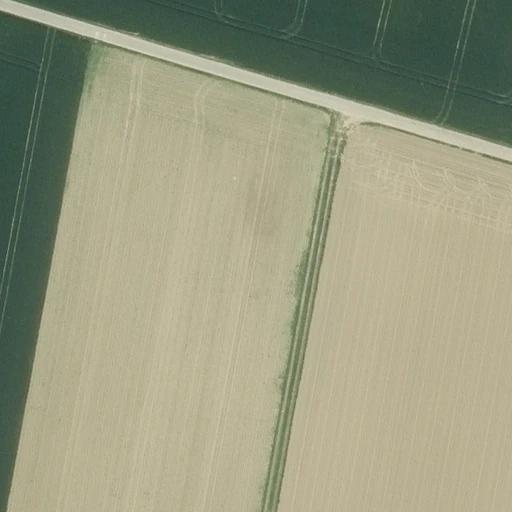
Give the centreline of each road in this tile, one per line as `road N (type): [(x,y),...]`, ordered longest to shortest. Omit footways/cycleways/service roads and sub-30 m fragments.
road 1 (track): [(511,156),(0,4)]
road 2 (track): [(276,511),(340,106)]
